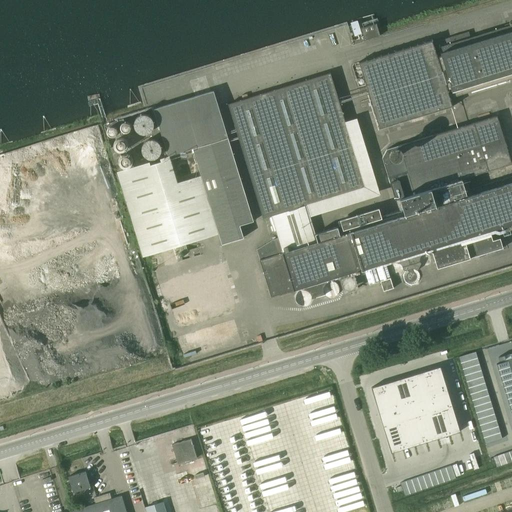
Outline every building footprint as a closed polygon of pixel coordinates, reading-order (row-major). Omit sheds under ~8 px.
[(357,21),(350,23),(354,36),(361,34),(357,21)] [(491,235),(492,235),(491,230),(511,223),(511,24),(439,47),(441,55),(438,56),(432,40),(358,62),(379,129),(453,106),(448,90),(451,89),(454,98),(511,80),(511,176),(435,200),(404,210),(339,230),(338,227),(315,234),(317,241),(284,252),(282,253),(260,259),(272,298),(364,269),(368,285),(378,282),(374,266),(375,266),(383,292),(393,289),(385,263),(430,249),(436,269),(503,249),(500,239),(493,241),(491,235)] [(380,36),(376,24),(361,28),(364,40),(380,36)] [(365,187),(330,73),(228,104),(263,218),(272,216),(279,237),(272,240),(257,249),(260,259),(282,253),(284,252),(317,241),(315,234),(306,205),(365,187)] [(240,225),(254,221),(213,89),(153,107),(167,153),(192,146),(222,244),(244,237),(240,225)] [(152,122),(152,121),(152,120),(151,119),(151,117),(150,116),(150,115),(149,114),(148,113),(147,113),(146,112),(145,111),(143,111),(142,111),(141,111),(140,111),(138,111),(137,112),(136,113),(135,113),(134,114),(133,115),(133,116),(132,117),(132,119),(132,120),(131,121),(132,122),(132,124),(132,125),(133,126),(133,127),(134,128),(135,129),(136,130),(137,130),(138,131),(140,131),(141,131),(142,131),(143,131),(145,131),(146,130),(147,130),(148,129),(149,128),(150,127),(150,126),(151,125),(151,124),(152,122)] [(415,194),(431,189),(511,163),(511,162),(497,116),(400,145),(405,163),(415,194)] [(158,145),(159,144),(158,143),(158,141),(158,140),(157,139),(157,138),(156,137),(155,136),(154,135),(153,135),(152,134),(150,134),(149,134),(148,134),(147,134),(145,134),(144,135),(143,135),(142,136),(141,137),(140,138),(140,139),(139,140),(139,141),(138,143),(138,144),(138,145),(139,146),(139,148),(140,149),(140,150),(141,151),(142,152),(143,152),(144,153),(145,153),(147,154),(148,154),(149,154),(150,154),(152,153),(153,153),(154,152),(155,152),(156,151),(157,150),(157,149),(158,148),(158,146),(158,145)] [(399,195),(404,210),(435,200),(431,189),(415,194),(405,163),(386,169),(394,197),(399,195)] [(221,266),(156,282),(164,314),(177,311),(180,321),(232,308),(221,266)] [(460,363),(477,358),(476,351),(458,357),(460,363)] [(500,363),(510,360),(511,359),(510,353),(498,357),(500,363)] [(477,358),(460,363),(462,369),(479,364),(477,358)] [(510,360),(500,363),(496,364),(498,370),(511,366),(510,360)] [(462,369),(464,375),(481,370),(479,364),(462,369)] [(371,388),(391,453),(460,432),(440,366),(371,388)] [(498,370),(500,375),(511,371),(511,367),(511,366),(498,370)] [(481,370),(464,375),(466,381),(483,376),(481,370)] [(511,371),(500,375),(502,381),(511,377),(511,371)] [(468,388),(485,382),(483,376),(466,381),(468,388)] [(511,377),(502,381),(503,387),(511,384),(511,377)] [(485,382),(468,388),(470,394),(487,389),(485,382)] [(505,393),(511,390),(511,384),(503,387),(505,393)] [(472,400),(489,395),(487,389),(470,394),(472,400)] [(474,406),(491,401),(489,395),(472,400),(474,406)] [(491,401),(474,406),(475,413),(493,407),(491,401)] [(477,419),(495,414),(493,407),(475,413),(477,419)] [(477,419),(479,425),(496,420),(495,414),(477,419)] [(498,426),(496,420),(479,425),(481,431),(498,426)] [(498,426),(481,431),(483,437),(500,432),(498,426)] [(483,437),(485,444),(502,438),(500,432),(483,437)] [(191,438),(172,444),(178,463),(197,457),(191,438)] [(511,460),(509,451),(503,453),(507,464),(511,461),(511,460)] [(503,453),(498,455),(502,465),(507,464),(503,453)] [(493,457),(496,467),(502,465),(498,455),(493,457)] [(457,481),(452,467),(446,469),(451,483),(457,481)] [(451,483),(446,469),(441,471),(445,485),(451,483)] [(86,470),(68,475),(73,491),(91,486),(86,470)] [(445,485),(441,471),(435,473),(440,487),(445,485)] [(435,473),(429,475),(434,488),(440,487),(435,473)] [(434,488),(429,475),(424,477),(428,490),(434,488)] [(418,479),(423,492),(428,490),(424,477),(418,479)] [(412,481),(417,494),(423,492),(418,479),(412,481)] [(407,483),(411,496),(417,494),(412,481),(407,483)] [(407,483),(401,485),(406,498),(411,496),(407,483)] [(73,510),(73,511),(127,511),(122,495),(111,498),(109,492),(94,496),(96,503),(73,510)] [(465,505),(471,511),(475,511),(482,506),(473,497),(465,505)] [(149,511),(168,511),(165,501),(148,506),(149,511)]
